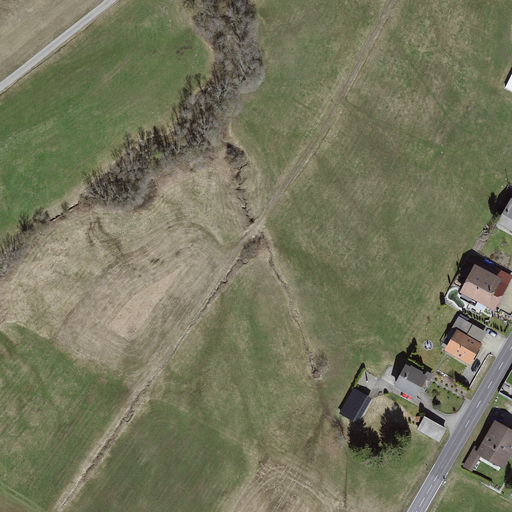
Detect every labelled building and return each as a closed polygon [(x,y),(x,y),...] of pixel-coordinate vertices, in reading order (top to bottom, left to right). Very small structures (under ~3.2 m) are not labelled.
[(511,197),(511,198),(497,226),(511,234),(511,197)] [(511,281),(478,264),(461,296),(498,315),(511,287),(511,281)] [(457,330),(445,351),(470,365),(482,343),(457,330)] [(406,364),(394,387),(415,398),(428,376),(406,364)] [(359,426),(374,402),(355,391),(340,416),(359,426)] [(424,420),(419,433),(443,442),(447,429),(424,420)] [(506,470),(511,460),(511,432),(498,424),(479,454),(506,470)] [(464,470),(473,474),(478,463),(469,458),(464,470)]
